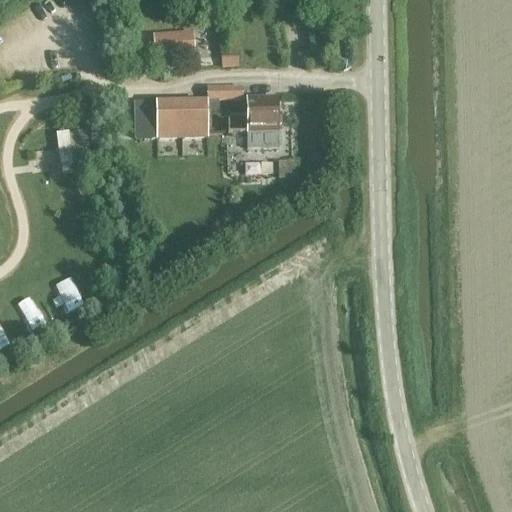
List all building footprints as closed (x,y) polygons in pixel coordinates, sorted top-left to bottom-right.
[(192,36),(151,40),(153,59),(194,55),(192,36)] [(243,86),(208,87),(208,100),(208,101),(243,99),(243,86)] [(221,102),(225,132),(244,132),(246,148),(279,148),(275,99),(221,102)] [(207,140),(207,103),(134,105),(135,141),(207,140)] [(60,176),(72,174),(67,134),(55,136),(60,176)] [(286,148),(285,175),(304,176),(306,149),(286,148)] [(257,203),(276,193),(271,184),(252,193),(257,203)]
